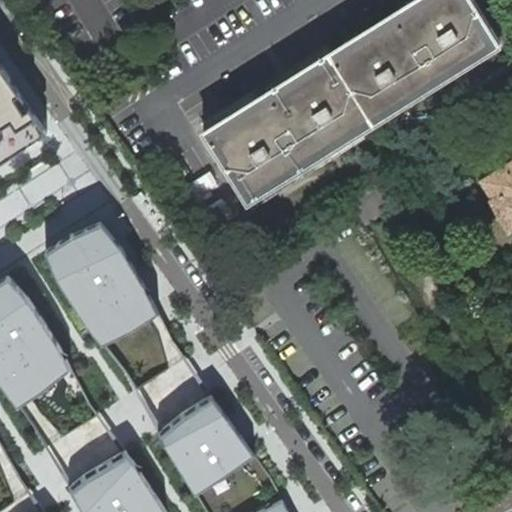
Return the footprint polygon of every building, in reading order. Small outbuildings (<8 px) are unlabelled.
[(471,0),(413,0),(205,130),(248,199),(499,43),(471,0)] [(0,60),(0,166),(49,135),(0,60)] [(511,159),(480,178),(492,198),(490,199),(508,233),(511,230),(511,159)] [(377,184),(352,199),(366,223),(391,208),(377,184)] [(77,231),(48,249),(60,277),(88,322),(106,343),(137,329),(163,311),(128,247),(103,219),(77,231)] [(34,297),(10,274),(0,280),(0,375),(21,407),(50,388),(76,368),(63,344),(34,297)] [(261,454),(213,395),(185,410),(163,433),(175,457),(201,494),(234,475),(261,454)] [(170,511),(172,511),(128,447),(85,473),(71,487),(86,511),(170,511)] [(260,511),(290,511),(285,501),(260,511)]
